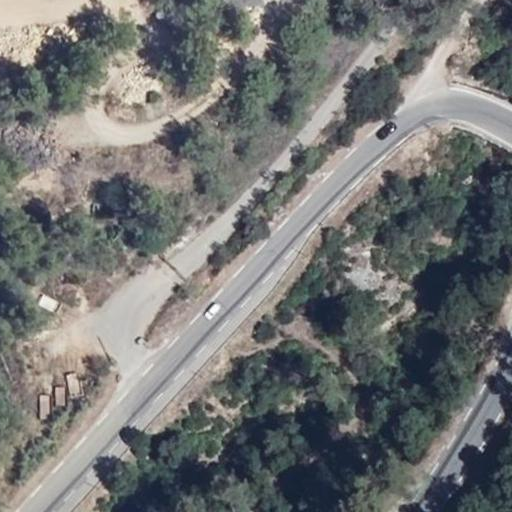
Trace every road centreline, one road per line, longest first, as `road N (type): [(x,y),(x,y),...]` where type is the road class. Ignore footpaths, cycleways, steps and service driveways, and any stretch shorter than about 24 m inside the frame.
road 1 (tertiary): [(32,511),(396,127),(452,105),(511,131)]
road 2 (tertiary): [(511,367),(425,511)]
road 3 (track): [(426,109),(482,0)]
